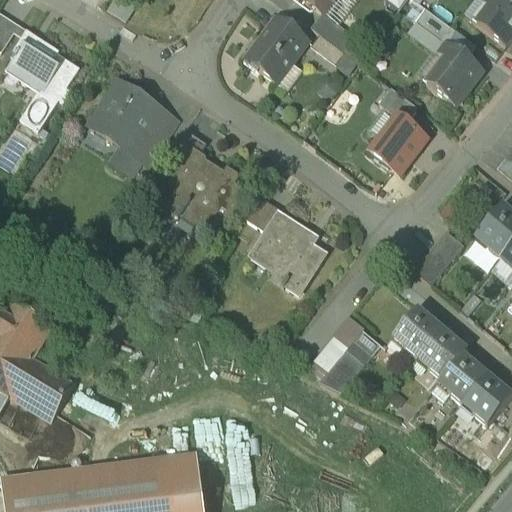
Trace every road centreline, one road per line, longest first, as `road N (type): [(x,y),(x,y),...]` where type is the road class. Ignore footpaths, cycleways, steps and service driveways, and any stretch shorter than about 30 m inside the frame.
road 1 (residential): [(183,80),(399,239)]
road 2 (residential): [(399,239),(511,105)]
road 3 (residential): [(300,359),(399,239)]
road 4 (residential): [(53,0),(183,80)]
